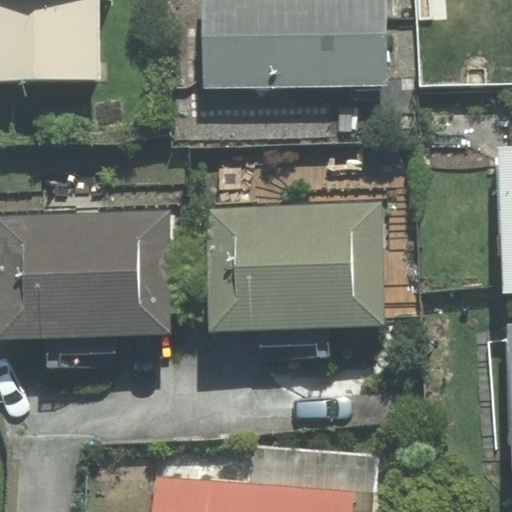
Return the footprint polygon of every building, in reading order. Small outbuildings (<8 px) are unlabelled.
[(92,0),(0,0),(0,94),(88,91),(92,0)] [(383,1),(344,0),(192,0),(190,101),(381,105),(383,1)] [(511,163),(490,164),(491,307),(511,306),(511,163)] [(377,211),(199,213),(201,346),(378,344),(377,211)] [(163,219),(0,218),(0,352),(162,354),(163,219)] [(511,334),(500,334),(501,488),(511,487),(511,334)] [(333,511),(334,496),(145,488),(144,511),(333,511)]
